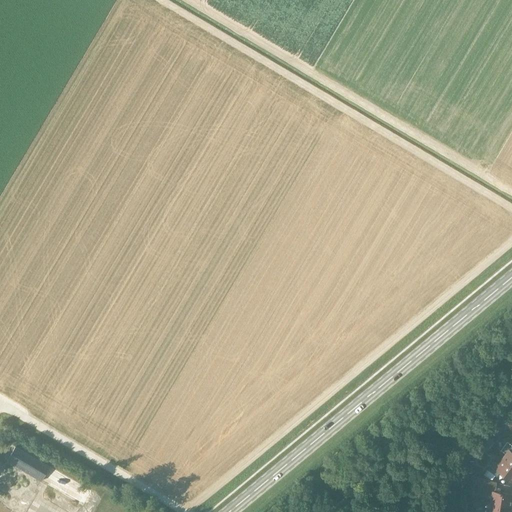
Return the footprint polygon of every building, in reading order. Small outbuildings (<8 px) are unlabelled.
[(511,419),(508,415),(503,420),(511,428),(511,419)] [(503,460),(511,466),(511,445),(507,442),(501,451),(507,455),(503,460)] [(11,453),(6,462),(41,481),(46,473),(11,453)] [(511,481),(511,466),(503,460),(499,466),(493,461),(487,470),(497,477),(500,472),(511,481)] [(491,503),(511,506),(511,499),(511,494),(495,492),(497,483),(480,478),(477,495),(492,497),(491,503)] [(491,503),(484,502),(482,511),(510,511),(511,506),(491,503)]
